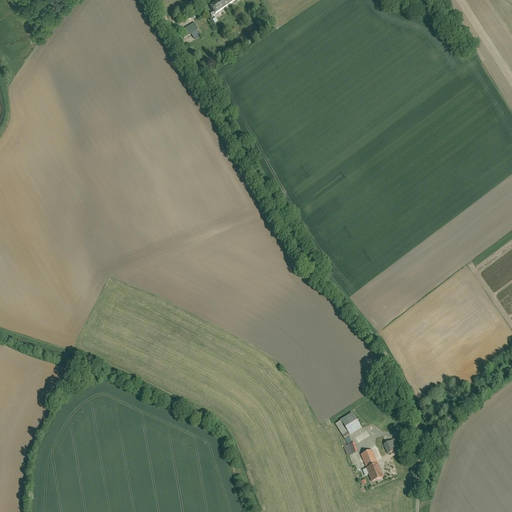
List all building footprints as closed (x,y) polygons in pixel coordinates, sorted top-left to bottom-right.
[(213,12),(210,14),(212,17),(237,1),(236,0),(221,0),(211,7),(213,12)] [(193,28),(185,33),(190,41),(198,36),(193,28)] [(230,48),(237,44),(231,33),(224,37),(230,48)] [(351,418),(336,428),(345,442),(361,432),(351,418)] [(393,444),(383,449),(388,458),(398,452),(393,444)] [(354,447),(344,451),(347,459),(357,456),(354,447)] [(371,484),(384,480),(373,449),(360,453),(371,484)]
